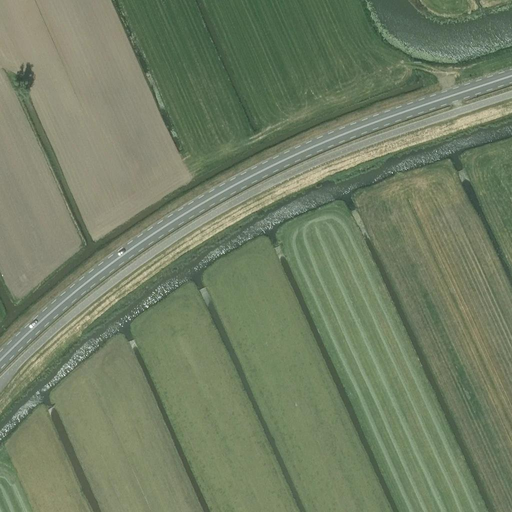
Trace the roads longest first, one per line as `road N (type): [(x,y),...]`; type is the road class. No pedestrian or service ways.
road 1 (unclassified): [(0,384),(72,314),(230,207),(321,161),(511,96)]
road 2 (primary): [(0,361),(123,254),(198,205),(364,128),(511,77)]
